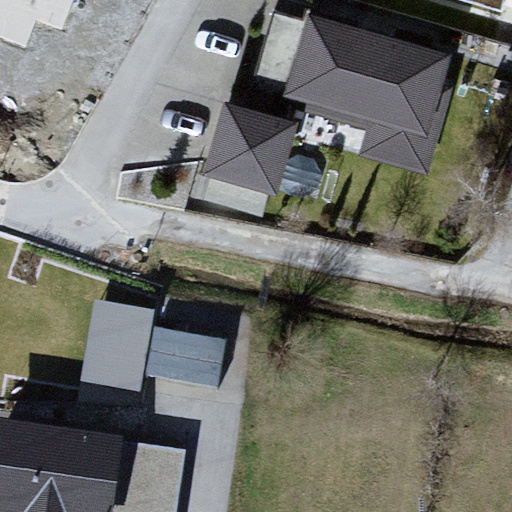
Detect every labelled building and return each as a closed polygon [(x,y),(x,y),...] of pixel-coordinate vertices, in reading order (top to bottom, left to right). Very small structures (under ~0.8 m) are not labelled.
[(446,58),(310,18),(288,93),(374,118),(364,153),(424,170),(448,90),(437,87),(446,58)] [(293,125),(225,105),(205,173),(273,192),(293,125)] [(87,381),(150,384),(154,301),(92,298),(87,381)] [(158,326),(154,372),(223,379),(228,333),(158,326)] [(168,511),(177,452),(0,426),(0,511),(168,511)]
